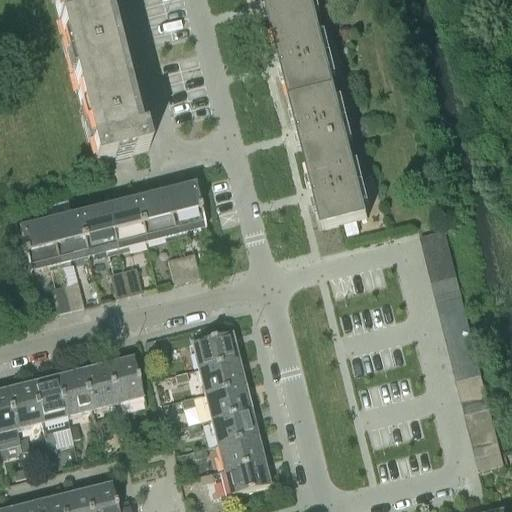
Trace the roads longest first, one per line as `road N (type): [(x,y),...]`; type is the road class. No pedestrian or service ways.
road 1 (residential): [(322,504),(461,472),(406,258),(268,289)]
road 2 (residential): [(268,289),(196,0)]
road 3 (residential): [(0,355),(268,289)]
road 4 (residential): [(322,504),(268,289)]
